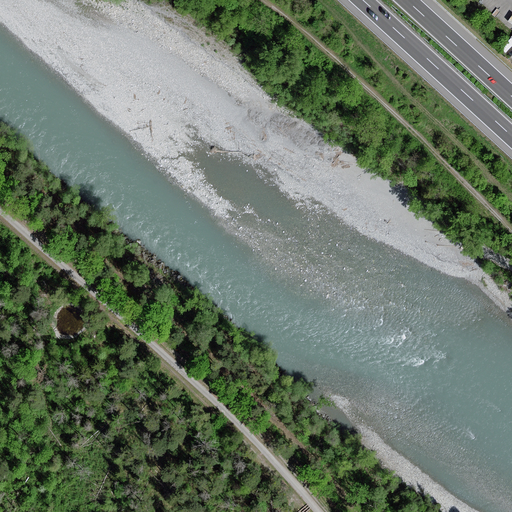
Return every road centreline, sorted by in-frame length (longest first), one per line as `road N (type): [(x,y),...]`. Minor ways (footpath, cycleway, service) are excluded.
road 1 (track): [(316,511),(226,412),(0,202)]
road 2 (motorway): [(362,0),(511,139)]
road 3 (motorway): [(511,95),(409,0)]
road 4 (track): [(511,267),(396,198)]
